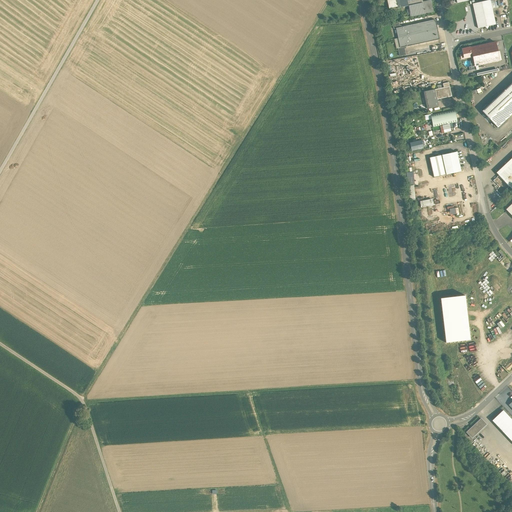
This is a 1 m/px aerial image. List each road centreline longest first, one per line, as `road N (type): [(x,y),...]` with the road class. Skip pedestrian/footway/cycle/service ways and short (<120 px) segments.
road 1 (track): [(329,0),(82,400)]
road 2 (track): [(289,511),(250,394),(83,403),(37,511)]
road 3 (tertiary): [(419,374),(391,150),(361,0)]
road 4 (residential): [(440,0),(483,207),(511,255)]
road 5 (track): [(118,511),(82,400),(0,345)]
road 6 (track): [(98,0),(0,172)]
road 7 (track): [(418,383),(250,394)]
